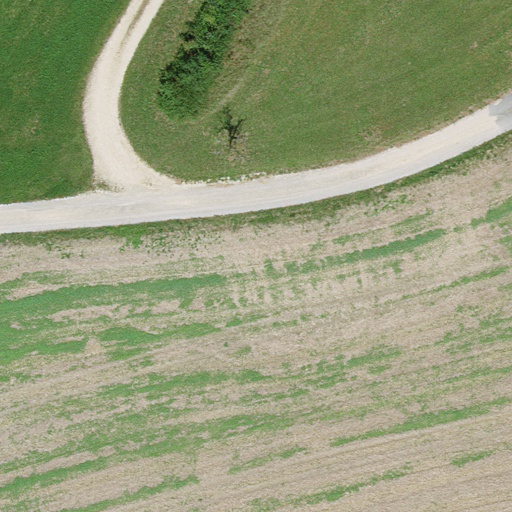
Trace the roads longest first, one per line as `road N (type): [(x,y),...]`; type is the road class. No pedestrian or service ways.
road 1 (track): [(0,221),(321,186),(406,168),(511,120)]
road 2 (track): [(114,209),(98,101),(150,0)]
